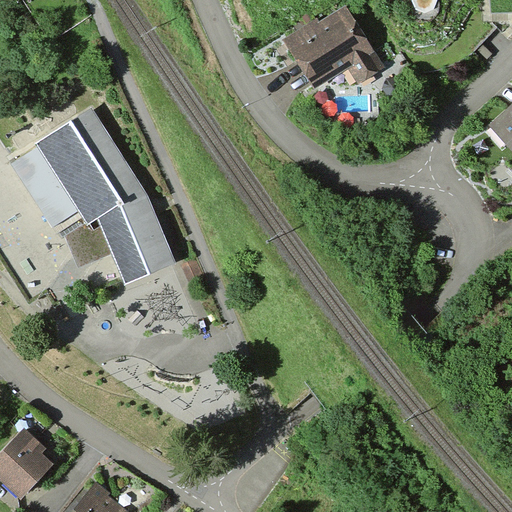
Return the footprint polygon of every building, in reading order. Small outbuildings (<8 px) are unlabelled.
[(317,17),(283,40),(315,88),(348,68),(359,84),(385,67),(344,5),(319,22),(317,17)] [(511,105),(490,126),(511,149),(511,105)] [(92,107),(71,120),(36,144),(39,147),(11,163),(61,238),(65,236),(78,267),(112,254),(125,284),(175,263),(148,195),(92,107)] [(203,275),(195,258),(181,264),(189,281),(203,275)] [(24,427),(0,452),(0,479),(21,499),(54,464),(42,453),(47,448),(24,427)] [(110,493),(97,482),(71,511),(128,511),(108,495),(110,493)]
